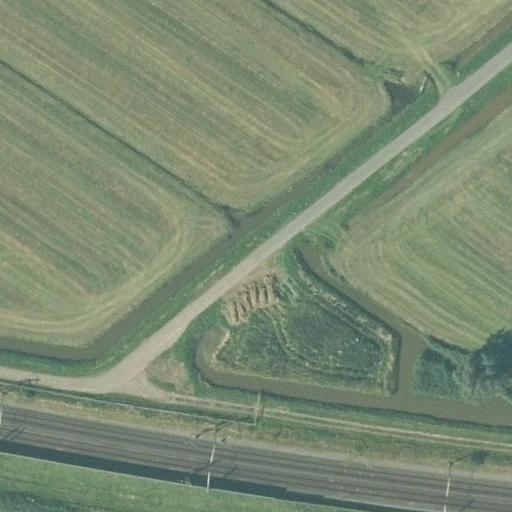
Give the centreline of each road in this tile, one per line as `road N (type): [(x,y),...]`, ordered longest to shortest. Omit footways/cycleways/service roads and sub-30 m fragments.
road 1 (unclassified): [(511,50),(120,373)]
road 2 (track): [(256,412),(511,445)]
